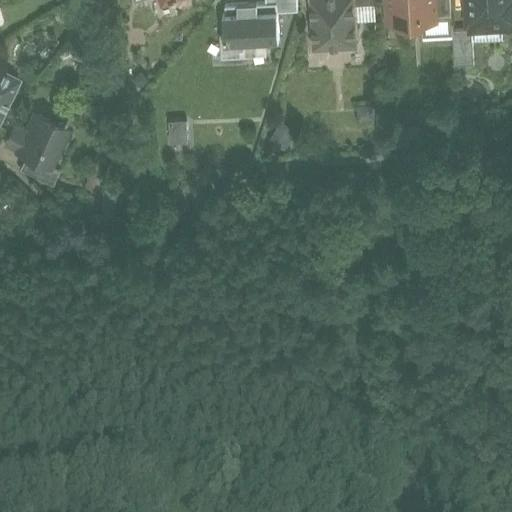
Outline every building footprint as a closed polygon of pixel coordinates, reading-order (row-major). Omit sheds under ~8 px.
[(265,0),(265,5),(276,5),(277,13),(296,13),(295,0),(265,0)] [(306,0),(310,48),(354,45),(352,6),(351,0),(306,0)] [(376,0),(378,27),(433,24),(433,16),(432,0),(376,0)] [(432,0),(433,16),(445,16),(444,0),(432,0)] [(458,0),(460,24),(462,24),(463,30),(463,34),(467,34),(509,32),(508,22),(511,22),(509,0),(458,0)] [(265,5),(222,8),(224,57),(266,55),(265,45),(278,44),(277,13),(276,5),(265,5)] [(468,63),(467,34),(463,34),(463,30),(448,31),(450,64),(468,63)] [(0,108),(14,76),(0,70),(0,108)] [(368,105),(352,106),(353,123),(370,121),(368,105)] [(20,157),(47,169),(47,167),(65,128),(27,111),(20,129),(9,124),(0,143),(0,145),(10,150),(9,152),(20,157)] [(166,144),(183,143),(182,122),(165,123),(166,144)] [(295,134),(277,123),(268,139),(285,150),(295,134)] [(47,169),(20,157),(14,171),(45,185),(52,169),(47,167),(47,169)] [(116,186),(96,195),(100,204),(120,194),(116,186)]
